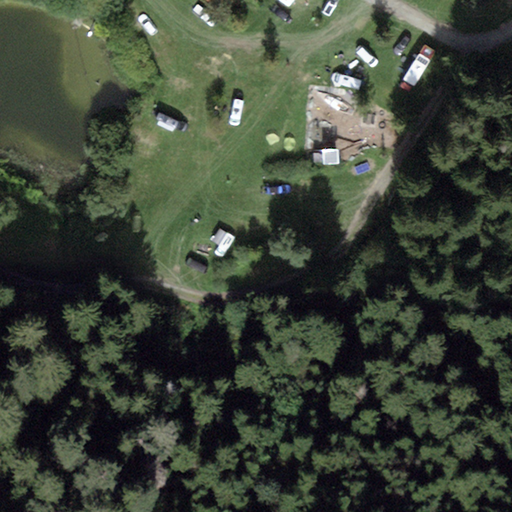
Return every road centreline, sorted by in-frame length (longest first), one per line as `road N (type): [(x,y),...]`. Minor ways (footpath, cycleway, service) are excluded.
road 1 (track): [(511,32),(477,50),(433,103),(330,268),(278,299),(213,303),(0,257)]
road 2 (track): [(163,0),(195,34),(271,36)]
